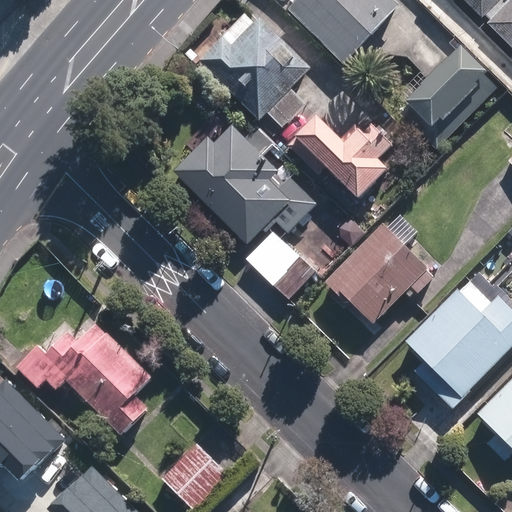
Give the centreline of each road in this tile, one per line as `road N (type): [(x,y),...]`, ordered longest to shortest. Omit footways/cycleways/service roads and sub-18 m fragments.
road 1 (residential): [(408,511),(23,128)]
road 2 (secondary): [(130,0),(23,128)]
